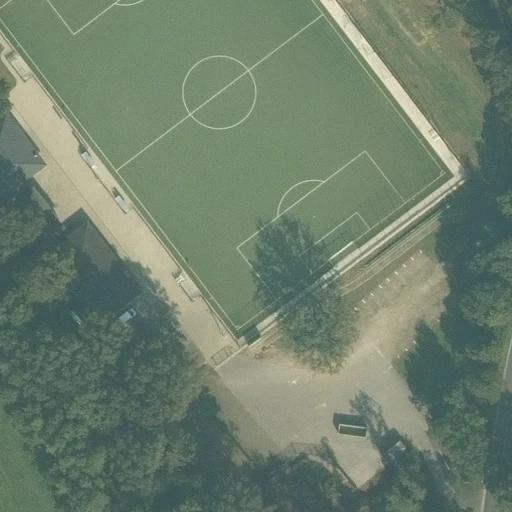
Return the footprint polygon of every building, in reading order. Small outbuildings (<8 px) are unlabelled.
[(0,119),(0,136),(5,133),(36,176),(47,169),(6,115),(0,119)] [(20,188),(36,176),(5,133),(0,136),(0,191),(14,210),(28,200),(20,188)] [(35,194),(28,200),(14,210),(42,247),(41,248),(49,259),(61,250),(54,240),(64,233),(35,194)] [(91,227),(79,236),(130,302),(141,293),(91,227)] [(130,302),(79,236),(61,250),(49,259),(100,325),(130,302)] [(140,313),(120,328),(143,358),(163,343),(140,313)]
